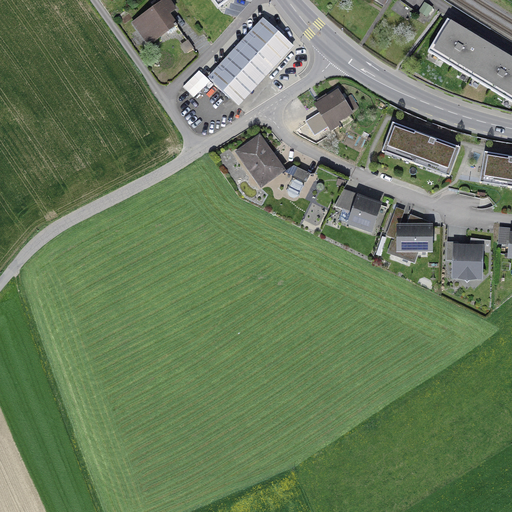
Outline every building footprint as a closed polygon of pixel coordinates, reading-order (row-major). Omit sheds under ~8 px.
[(178,10),(170,0),(157,0),(156,2),(159,6),(134,23),(150,47),(176,30),(174,27),(178,25),(171,15),(178,10)] [(248,9),(247,1),(236,2),(237,10),(248,9)] [(433,8),(426,3),(422,10),(429,14),(433,8)] [(296,48),(264,20),(210,79),(241,108),(296,48)] [(492,47),(448,20),(429,53),(473,79),(492,47)] [(511,58),(492,47),(473,79),(511,101),(511,58)] [(353,115),(338,91),(313,106),(327,130),(353,115)] [(457,148),(394,125),(384,151),(448,174),(457,148)] [(284,173),(258,135),(234,151),(261,189),(284,173)] [(511,158),(487,155),(482,180),(511,184),(511,158)] [(292,177),(286,190),(300,196),(311,173),(292,164),(287,175),(292,177)] [(384,205),(341,190),(335,207),(353,214),(349,224),(373,233),(384,205)] [(434,225),(396,225),(397,254),(434,254),(434,225)] [(488,248),(457,247),(456,282),(487,283),(488,248)]
